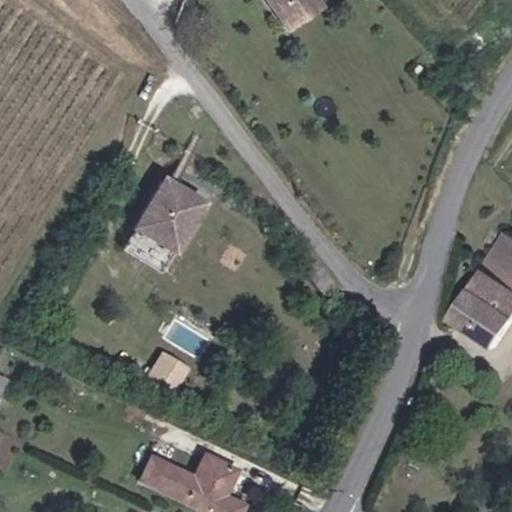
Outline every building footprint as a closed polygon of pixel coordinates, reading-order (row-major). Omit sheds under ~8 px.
[(320,0),(285,0),(278,5),(286,20),(320,0)] [(160,180),(131,227),(169,250),(198,203),(160,180)] [(169,250),(131,227),(120,244),(159,267),(169,250)] [(511,239),(504,234),(483,265),(503,277),(490,300),(511,314),(511,239)] [(503,277),(483,265),(452,315),(495,343),(511,315),(511,314),(490,300),(503,277)] [(159,349),(145,377),(174,392),(188,364),(159,349)] [(143,457),(132,481),(199,511),(240,511),(244,506),(221,496),(233,469),(199,453),(188,477),(143,457)]
